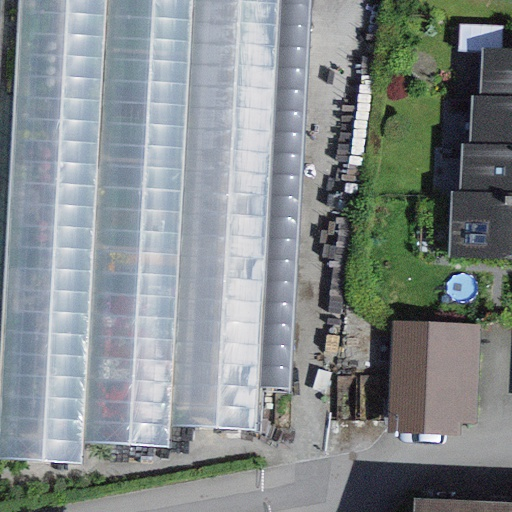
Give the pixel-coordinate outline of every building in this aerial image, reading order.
[(297,394),(309,0),(0,0),(0,470),(83,474),(84,453),(173,456),(173,436),(261,438),(263,393),(297,394)] [(511,59),(487,59),(486,105),(511,105),(511,59)] [(511,105),(486,105),(478,104),(477,158),(511,158),(511,105)] [(511,158),(477,158),(467,157),(466,204),(511,204),(511,158)] [(511,204),(466,204),(453,204),(452,270),(511,271),(511,204)] [(476,338),(399,336),(397,439),(474,440),(476,338)]
